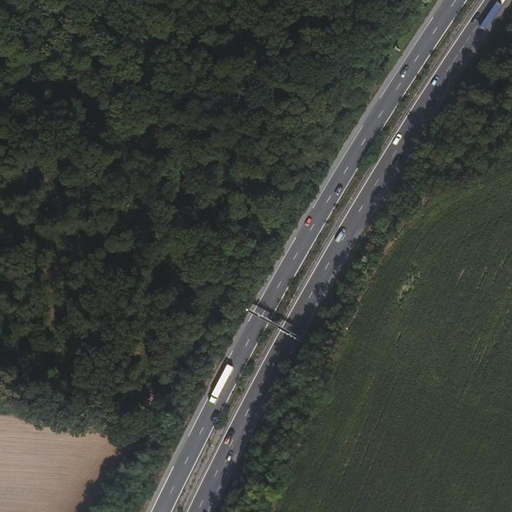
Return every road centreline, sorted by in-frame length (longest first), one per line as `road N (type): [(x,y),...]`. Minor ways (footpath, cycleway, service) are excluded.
road 1 (trunk): [(462,0),(315,210),(163,511)]
road 2 (trunk): [(198,511),(313,286),(406,128),(497,0)]
